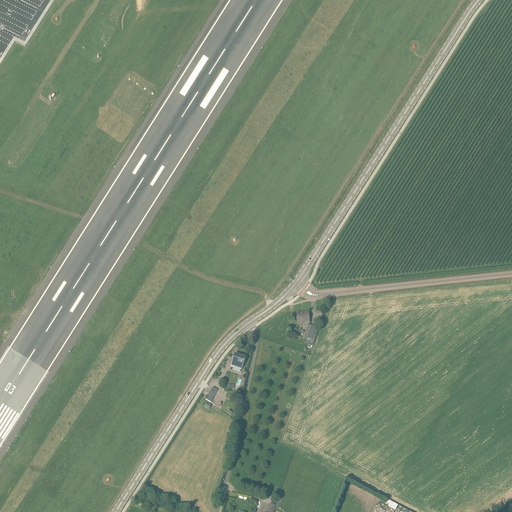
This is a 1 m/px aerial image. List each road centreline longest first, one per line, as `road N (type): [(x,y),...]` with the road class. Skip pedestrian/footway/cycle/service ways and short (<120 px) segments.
road 1 (tertiary): [(295,284),(479,0)]
road 2 (tertiary): [(247,322),(208,365),(115,511)]
road 3 (tertiary): [(295,284),(322,294),(511,273)]
road 4 (unclassified): [(217,511),(255,343),(247,322)]
